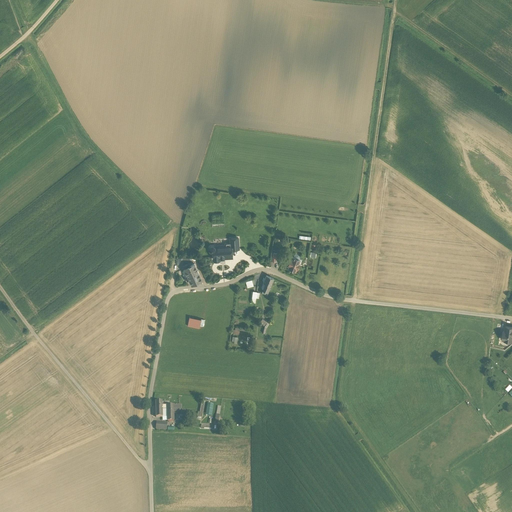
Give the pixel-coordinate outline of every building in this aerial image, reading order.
[(230,243),(225,243),(226,245),(211,246),(209,248),(209,250),(211,252),(213,251),(213,259),(215,260),(218,260),(220,258),(232,258),(232,249),(239,249),(238,238),(230,238),(230,243)] [(300,260),(293,258),(291,262),(290,261),(289,264),(290,265),(289,268),(295,271),(296,268),(297,269),(299,264),(298,264),(300,260)] [(194,263),(188,266),(196,283),(202,280),(194,263)] [(196,283),(188,266),(184,268),(192,284),(196,283)] [(274,279),(266,276),(263,283),(271,286),(274,279)] [(252,280),(246,281),(248,288),(254,286),(252,280)] [(271,286),(263,283),(262,287),(262,289),(263,289),(262,293),(267,295),(271,286)] [(256,298),(259,298),(260,292),(253,291),(251,302),(255,303),(256,298)] [(201,319),(190,317),(188,326),(199,328),(200,325),(201,319)] [(262,319),(259,323),(265,326),(267,328),(269,324),(262,319)] [(511,327),(506,327),(505,331),(504,331),(503,335),(502,340),(504,340),(504,343),(510,343),(511,341),(511,327)] [(173,405),(162,405),(162,406),(162,410),(167,409),(168,421),(174,421),(174,412),(173,405)] [(221,422),(223,414),(220,413),(221,406),(218,406),(215,421),(221,422)] [(167,423),(157,422),(156,430),(165,430),(165,427),(166,427),(167,423)]
